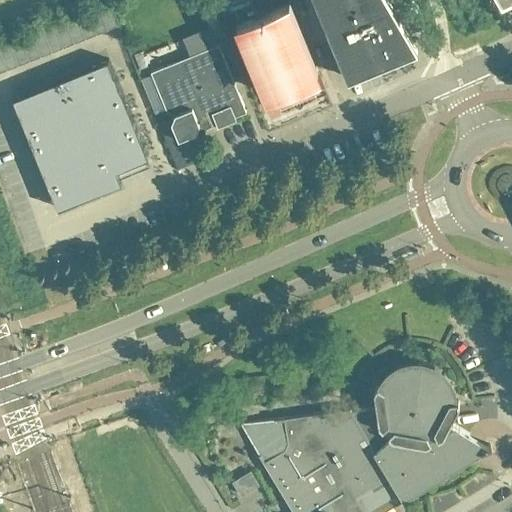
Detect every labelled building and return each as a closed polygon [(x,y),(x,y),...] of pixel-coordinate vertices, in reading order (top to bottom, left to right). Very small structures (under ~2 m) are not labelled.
[(418,48),(389,0),(316,0),(348,77),(418,48)] [(323,87),(316,71),(318,71),(290,1),(238,23),(266,92),(267,92),(273,107),(281,104),(282,107),(283,107),(286,106),(290,105),(295,102),(298,104),(299,104),(300,104),(303,102),(303,101),(305,99),(310,97),(313,96),(313,95),(316,94),(316,93),(315,90),(323,87)] [(119,25),(110,2),(99,7),(108,29),(119,25)] [(108,29),(99,7),(88,11),(96,34),(108,29)] [(96,34),(88,11),(76,16),(85,38),(96,34)] [(85,38),(76,16),(65,20),(74,42),(85,38)] [(74,42),(65,20),(54,25),(63,47),(74,42)] [(63,47),(54,25),(43,29),(52,51),(63,47)] [(52,51),(43,29),(32,33),(41,56),(52,51)] [(41,56),(32,33),(21,38),(29,60),(41,56)] [(29,60),(21,38),(9,42),(18,65),(29,60)] [(18,65),(9,42),(0,45),(0,51),(7,69),(18,65)] [(246,110),(235,83),(219,43),(151,70),(167,110),(175,113),(172,121),(179,138),(196,131),(199,123),(207,127),(217,123),(218,126),(236,118),(235,115),(246,110)] [(141,51),(134,54),(140,68),(147,65),(141,51)] [(121,181),(116,169),(149,156),(109,58),(13,97),(58,207),(121,181)] [(490,445),(450,421),(459,404),(458,399),(455,400),(455,396),(456,395),(456,394),(455,394),(452,384),(453,383),(452,382),(451,382),(445,374),(446,373),(445,372),(444,373),(435,366),(436,365),(434,364),(434,365),(423,362),(424,361),(422,360),(422,362),(411,361),(411,360),(409,360),(410,362),(399,365),(399,364),(397,364),(398,366),(389,372),(388,371),(387,372),(388,373),(382,382),(380,381),(380,382),(381,383),(379,386),(377,385),(374,389),(377,406),(353,409),(352,410),(351,408),(349,409),(391,477),(403,498),(468,459),(490,445)] [(380,511),(403,498),(391,477),(349,409),(351,408),(352,410),(353,409),(350,407),(279,417),(241,423),(294,511),(380,511)] [(239,500),(259,487),(249,472),(229,485),(239,500)]
